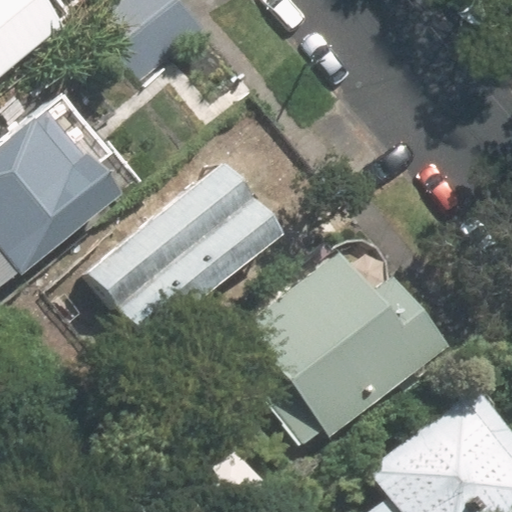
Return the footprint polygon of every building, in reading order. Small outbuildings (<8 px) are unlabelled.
[(0,0),(0,60),(60,9),(52,0),(0,0)] [(0,134),(0,286),(127,178),(52,90),(0,134)] [(286,216),(224,145),(87,265),(148,336),(286,216)] [(368,275),(338,240),(237,324),(330,436),(455,332),(392,256),(368,275)] [(507,511),(511,508),(511,417),(472,374),(336,497),(349,511),(507,511)]
